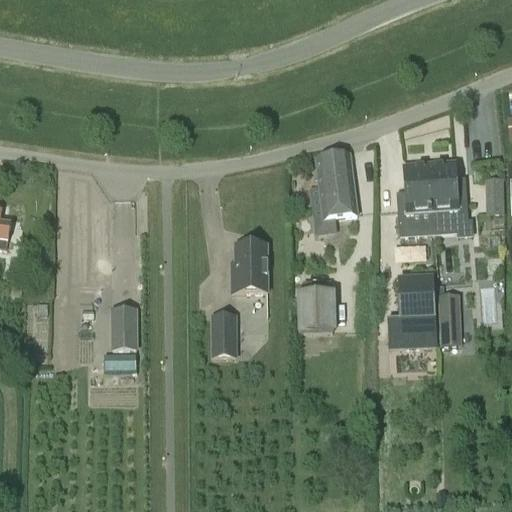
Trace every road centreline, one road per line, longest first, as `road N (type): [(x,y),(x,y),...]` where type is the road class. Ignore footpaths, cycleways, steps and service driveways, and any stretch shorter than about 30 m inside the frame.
road 1 (unclassified): [(511,78),(321,152),(224,171),(169,174),(0,156)]
road 2 (unclassified): [(441,0),(290,61),(218,76),(170,77),(0,52)]
